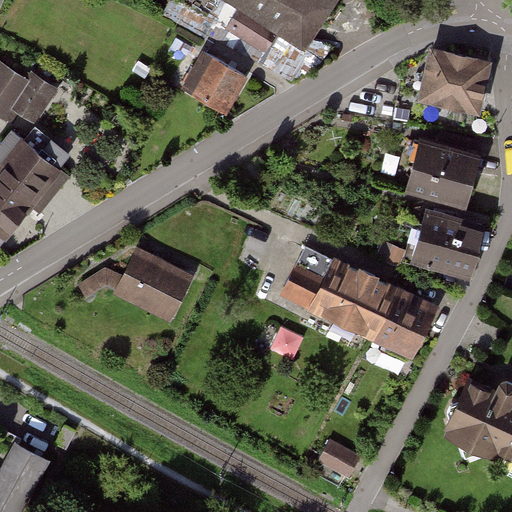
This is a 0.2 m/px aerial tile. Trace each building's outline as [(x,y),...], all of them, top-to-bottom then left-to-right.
[(233,0),(309,47),(338,0),(233,0)] [(249,71),(205,49),(185,88),(229,111),(249,71)] [(434,49),(423,97),(479,109),(490,61),(434,49)] [(30,78),(0,59),(0,114),(14,123),(22,112),(37,121),(59,87),(34,71),(30,78)] [(41,136),(33,145),(13,129),(0,145),(0,240),(30,203),(39,210),(58,187),(49,179),(71,152),(53,138),(49,142),(41,136)] [(481,154),(418,137),(404,191),(466,208),(481,154)] [(485,225),(428,209),(413,260),(470,277),(485,225)] [(393,287),(306,247),(284,292),(375,335),(387,313),(382,310),(393,287)] [(191,276),(138,250),(124,277),(107,269),(81,284),(88,296),(107,284),(171,316),(191,276)] [(434,307),(393,287),(382,310),(387,313),(375,335),(386,340),(382,348),(408,360),(434,307)] [(282,322),(276,347),(301,353),(307,328),(282,322)] [(497,390),(470,378),(460,400),(463,408),(459,416),(453,418),(467,454),(492,445),(511,454),(511,380),(507,378),(502,380),(497,390)] [(21,511),(51,456),(17,438),(0,469),(0,511),(21,511)] [(358,456),(334,443),(324,461),(348,474),(358,456)]
